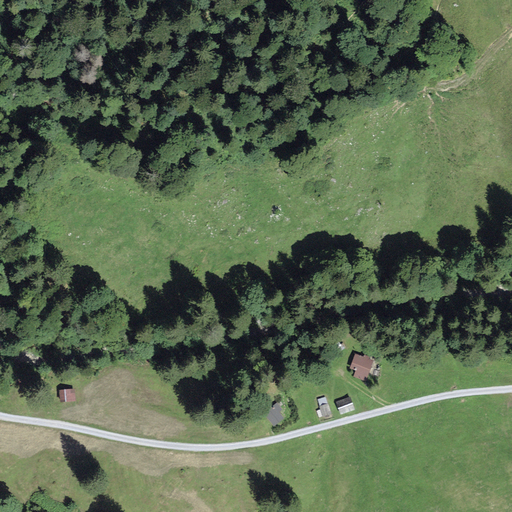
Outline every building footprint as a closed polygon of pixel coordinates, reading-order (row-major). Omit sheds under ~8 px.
[(357,368),(354,376),(365,380),(372,362),(361,358),(356,356),(352,366),(357,368)] [(61,402),(74,400),(73,390),(60,391),(61,402)] [(318,400),(323,416),(331,414),(326,398),(318,400)] [(338,403),(341,414),(354,409),(350,398),(338,403)] [(265,414),(274,426),(283,419),(279,412),(282,410),(277,404),(265,414)]
